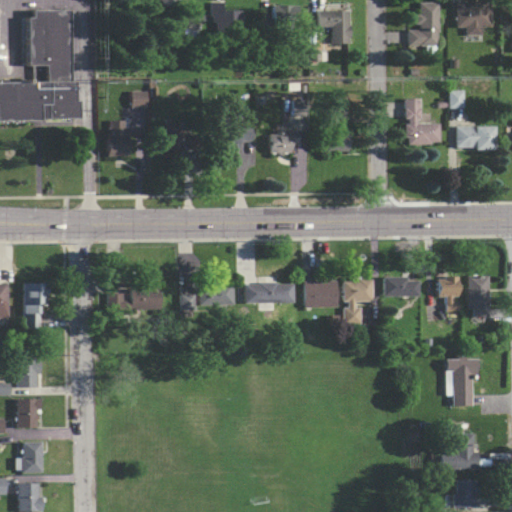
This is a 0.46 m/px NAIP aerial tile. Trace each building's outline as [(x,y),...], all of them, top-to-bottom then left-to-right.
[(480,26),(480,35),(461,35),(461,27),(453,27),(453,1),(488,1),(489,26),(480,26)] [(239,33),(212,32),(212,22),(209,22),(209,16),(207,16),(207,2),(218,2),(218,10),(239,11),(239,33)] [(423,54),(422,45),(406,46),(405,30),(416,29),(416,24),(412,25),(411,13),(417,13),(417,3),(436,2),(437,32),(434,33),(435,46),(434,46),(434,54),(423,54)] [(255,37),(255,20),(270,20),(269,7),(295,6),(295,29),(271,29),(272,37),(255,37)] [(0,81),(0,120),(72,120),(71,8),(28,9),(28,16),(22,16),(23,62),(30,66),(30,81),(0,81)] [(327,44),(327,26),(315,26),(315,10),(344,10),(344,25),(346,25),(346,37),(345,37),(345,43),(327,44)] [(442,90),(442,108),(458,107),(457,89),(442,90)] [(143,91),(124,90),(123,107),(143,107),(143,91)] [(405,146),(405,138),(402,138),(401,124),(405,124),(404,120),(401,120),(401,98),(418,98),(418,119),(414,119),(414,124),(437,123),(437,142),(428,142),(428,145),(405,146)] [(344,150),(323,149),(324,130),(327,130),(328,108),(342,109),(341,123),(338,122),(338,128),(345,129),(344,150)] [(233,153),(212,152),(213,131),(218,131),(218,130),(219,130),(219,117),(239,117),(239,125),(248,125),(248,139),(234,139),(233,153)] [(104,155),(104,135),(109,135),(109,129),(106,129),(106,119),(121,119),(121,127),(118,128),(118,133),(124,133),(124,155),(104,155)] [(177,149),(159,149),(159,125),(177,126),(177,136),(181,136),(181,134),(195,134),(195,148),(182,147),(182,146),(177,146),(177,149)] [(491,149),(471,149),(471,146),(452,146),(453,125),(491,126),(491,149)] [(279,134),(285,134),(285,131),(294,131),(294,143),(287,143),(287,151),(280,151),(280,154),(274,154),(274,151),(265,151),(265,134),(273,134),(273,128),(279,128),(279,134)] [(464,315),(485,315),(485,275),(464,275),(464,315)] [(415,295),(415,276),(380,276),(380,295),(415,295)] [(444,311),(455,311),(455,276),(433,276),(433,299),(444,299),(444,311)] [(340,323),(359,323),(359,300),(369,300),(369,279),(340,279),(340,323)] [(334,280),(300,280),(300,307),(334,307),(334,280)] [(41,282),(19,282),(19,325),(41,325),(41,282)] [(290,282),(241,282),(241,302),(290,302),(290,282)] [(126,286),(126,291),(104,292),(104,311),(157,309),(156,285),(126,286)] [(177,292),(177,310),(192,310),(192,307),(228,307),(228,285),(195,285),(195,292),(177,292)] [(442,405),(469,405),(469,358),(442,358),(442,405)] [(35,359),(13,359),(13,387),(35,387),(35,359)] [(13,427),(36,427),(36,398),(13,398),(13,427)] [(473,469),(473,432),(450,432),(450,449),(436,449),(436,469),(473,469)] [(38,441),(13,441),(13,472),(38,472),(38,441)] [(452,479),(452,509),(474,509),(474,479),(452,479)] [(37,511),(37,482),(13,482),(13,511),(37,511)] [(437,500),(437,509),(425,509),(425,500),(437,500)]
